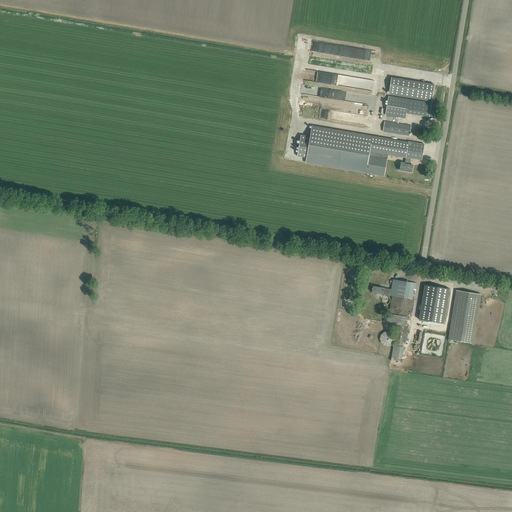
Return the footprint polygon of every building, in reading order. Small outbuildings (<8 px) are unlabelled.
[(374,59),(374,50),(362,50),(362,59),(374,59)] [(318,83),(374,90),(375,80),(328,74),(320,73),(318,83)] [(389,94),(432,101),(434,84),(392,77),(389,94)] [(429,117),(431,103),(388,96),(385,115),(406,118),(407,113),(429,117)] [(327,111),(326,118),(345,121),(346,116),(343,115),(343,114),(340,114),(340,115),(337,115),(337,112),(327,111)] [(383,131),(410,136),(411,126),(384,121),(383,131)] [(424,144),(419,143),(409,141),(408,143),(312,126),(310,136),(301,135),(297,156),(307,158),(306,162),(375,174),(377,174),(379,174),(380,174),(381,174),(383,173),(384,172),(385,171),(385,169),(386,168),(388,154),(406,157),(405,163),(401,162),(400,170),(412,172),(413,165),(409,164),(410,158),(422,160),(424,144)] [(412,299),(414,288),(415,283),(393,279),(391,291),(383,289),(384,288),(373,286),(373,288),(372,288),(372,289),(373,289),(372,292),(392,296),(389,314),(387,323),(397,324),(394,343),(392,357),(402,359),(404,347),(402,346),(402,344),(404,344),(408,317),(409,313),(412,314),(415,300),(412,299)] [(419,320),(444,324),(449,289),(425,285),(419,320)] [(473,343),(481,294),(456,290),(448,339),(473,343)] [(394,341),(394,340),(394,338),(393,337),(393,336),(392,335),(391,334),(390,333),(388,333),(387,333),(385,333),(384,334),(383,334),(382,335),(382,336),(381,338),(381,339),(381,340),(381,342),(382,343),(383,344),(384,345),(385,346),(386,346),(387,346),(390,346),(391,345),(392,344),(393,343),(393,342),(394,341)]
